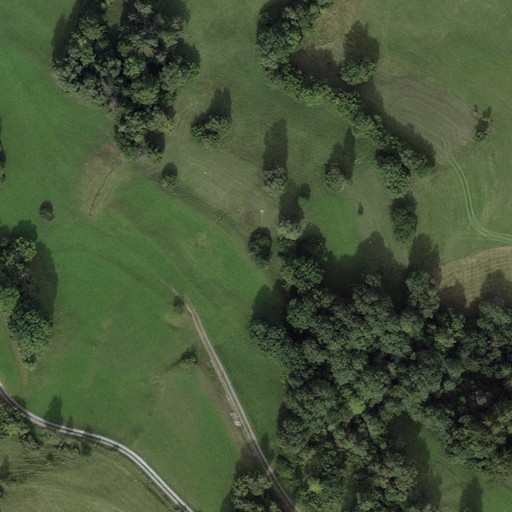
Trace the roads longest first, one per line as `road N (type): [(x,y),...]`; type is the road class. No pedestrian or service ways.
road 1 (track): [(0,389),(29,417),(130,454),(188,511)]
road 2 (track): [(296,511),(260,456),(193,310)]
